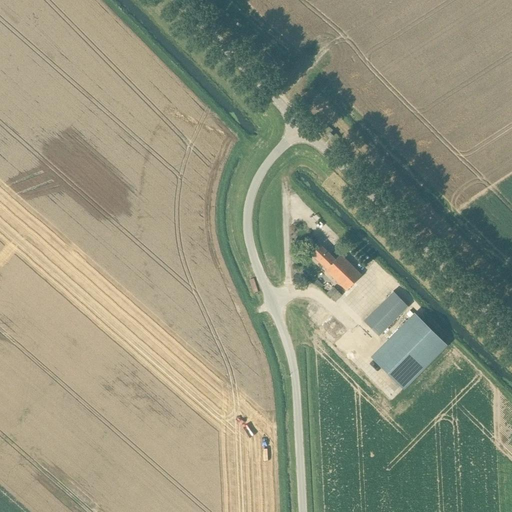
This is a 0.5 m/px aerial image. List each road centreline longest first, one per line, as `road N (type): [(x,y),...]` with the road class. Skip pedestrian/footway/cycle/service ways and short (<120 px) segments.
road 1 (unclassified): [(302,511),(293,367),(246,224),(254,184),(301,124)]
road 2 (tertiary): [(511,335),(301,124)]
road 3 (tertiary): [(301,124),(174,0)]
